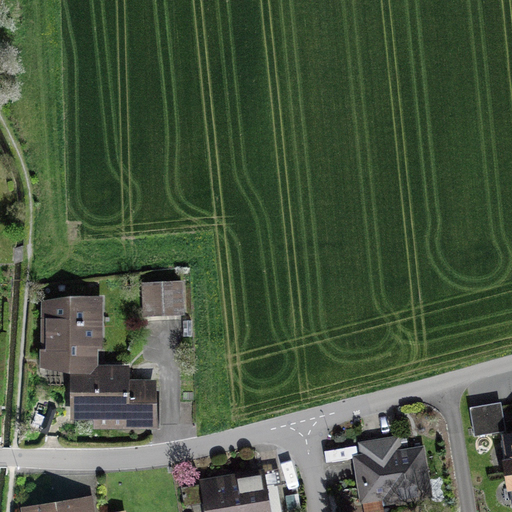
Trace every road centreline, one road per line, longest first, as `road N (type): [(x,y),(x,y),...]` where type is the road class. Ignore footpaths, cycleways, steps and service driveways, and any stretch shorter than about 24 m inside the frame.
road 1 (residential): [(0,458),(154,454),(302,423)]
road 2 (residential): [(302,423),(511,365)]
